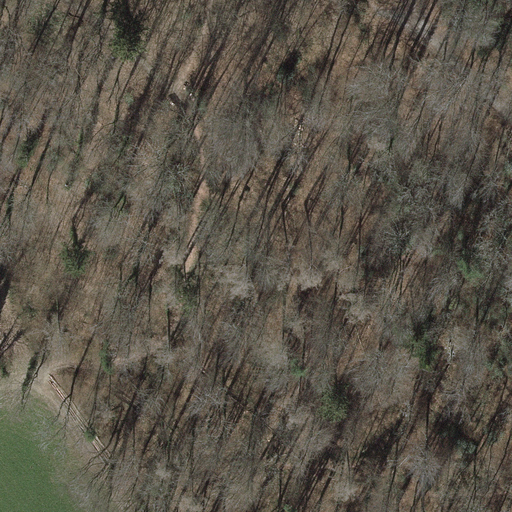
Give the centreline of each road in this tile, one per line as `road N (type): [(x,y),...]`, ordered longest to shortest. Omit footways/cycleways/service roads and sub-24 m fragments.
road 1 (track): [(29,373),(125,356),(162,328),(184,277),(199,178),(173,102)]
road 2 (track): [(118,511),(29,373)]
road 3 (track): [(511,108),(403,20),(412,0)]
road 4 (track): [(173,102),(71,0)]
